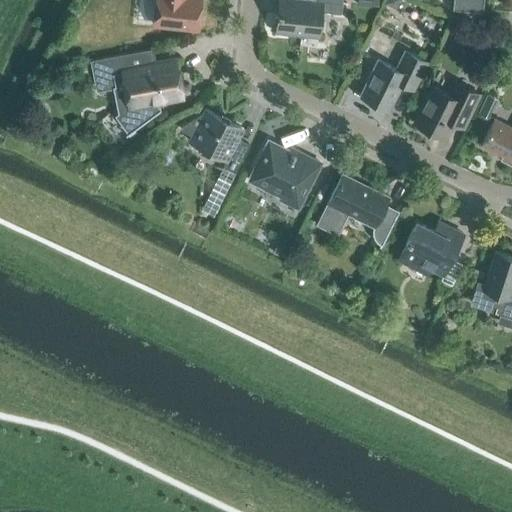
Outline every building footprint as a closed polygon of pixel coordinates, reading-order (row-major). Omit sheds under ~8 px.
[(197,28),(200,0),(155,0),(153,23),(197,28)] [(341,13),(342,0),(314,0),(312,0),(278,0),(275,31),(319,35),(321,11),(341,13)] [(483,0),(452,0),(452,8),(482,12),(483,0)] [(507,41),(498,36),(493,45),(502,51),(507,41)] [(413,89),(426,61),(405,50),(396,68),(378,58),(360,94),(389,108),(401,83),(413,89)] [(127,53),(90,60),(95,84),(114,80),(120,114),(118,115),(130,132),(134,128),(135,129),(160,109),(160,108),(159,109),(154,103),(182,97),(175,58),(130,67),(127,53)] [(468,115),(479,93),(454,81),(448,93),(432,85),(414,121),(443,135),(456,109),(468,115)] [(235,172),(249,143),(238,138),(243,128),(205,109),(202,114),(201,113),(183,125),(181,129),(192,134),(189,140),(202,146),(199,152),(213,158),(215,153),(227,159),(223,166),(235,172)] [(511,126),(494,118),(481,144),(502,154),(500,159),(511,164),(511,126)] [(298,207),(320,162),(304,154),(303,157),(269,140),(250,178),(263,185),(267,183),(279,189),(281,193),(279,197),(298,207)] [(380,248),(399,210),(385,203),(389,196),(342,173),(317,224),(318,225),(319,221),(336,229),(345,211),(374,225),(373,230),(373,234),(375,238),(377,241),(381,243),(379,247),(380,248)] [(443,274),(463,233),(448,226),(443,227),(441,233),(416,221),(398,258),(428,273),(431,267),(443,274)] [(277,242),(272,252),(282,256),(287,247),(277,242)] [(511,290),(511,256),(495,251),(484,286),(479,285),(480,283),(478,283),(472,302),(491,308),(492,304),(497,306),(495,312),(511,317),(511,292),(511,290)]
